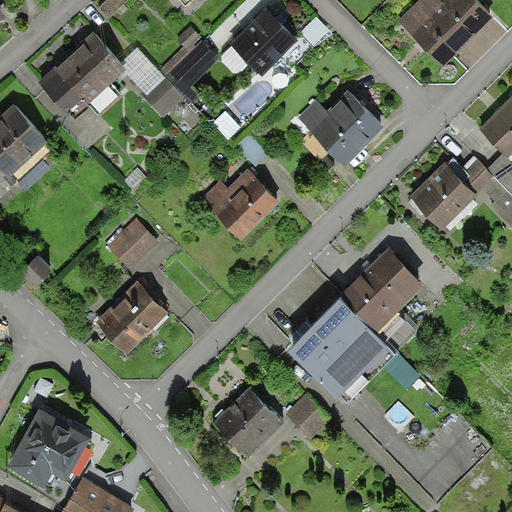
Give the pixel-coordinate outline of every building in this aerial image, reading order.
[(127,0),(100,0),(96,4),(109,17),(127,0)] [(314,45),(270,0),(266,0),(218,46),(237,66),(247,56),(261,71),(277,55),(290,69),(314,45)] [(490,15),(475,0),(444,0),(412,33),(443,63),(490,15)] [(126,58),(94,22),(35,75),(67,111),(126,58)] [(199,35),(189,23),(176,35),(186,47),(199,35)] [(219,54),(205,39),(189,54),(180,45),(157,66),(162,70),(180,90),(190,101),(200,92),(190,81),(219,54)] [(180,90),(162,70),(139,91),(157,110),(180,90)] [(383,119),(352,86),(310,125),(340,158),(383,119)] [(46,131),(13,96),(0,108),(0,166),(4,171),(46,131)] [(511,97),(482,128),(506,152),(511,157),(511,97)] [(178,101),(172,106),(173,112),(178,116),(183,115),(187,109),(184,103),(178,101)] [(511,157),(506,152),(489,170),(493,174),(511,192),(511,157)] [(443,225),(493,174),(489,170),(474,155),(463,166),(453,157),(414,197),(443,225)] [(228,185),(220,177),(201,196),(240,233),(279,192),(249,163),(228,185)] [(157,238),(134,215),(104,246),(127,268),(157,238)] [(176,248),(166,239),(147,260),(158,269),(176,248)] [(49,264),(31,249),(17,265),(34,280),(49,264)] [(389,249),(343,294),(397,349),(417,329),(393,305),(420,279),(389,249)] [(165,303),(136,274),(91,318),(121,349),(149,322),(153,326),(165,314),(160,309),(165,303)] [(294,345),(347,398),(397,349),(343,294),(332,305),(325,298),(315,308),(323,316),(294,345)] [(494,446),(397,349),(347,398),(341,404),(438,502),(494,446)] [(283,418),(250,385),(215,421),(248,454),(283,418)] [(331,414),(308,393),(288,414),(310,436),(331,414)] [(85,435),(42,411),(13,463),(41,479),(50,463),(65,471),(85,435)] [(128,511),(132,506),(83,478),(66,507),(75,511),(128,511)] [(25,511),(0,497),(0,511),(25,511)]
